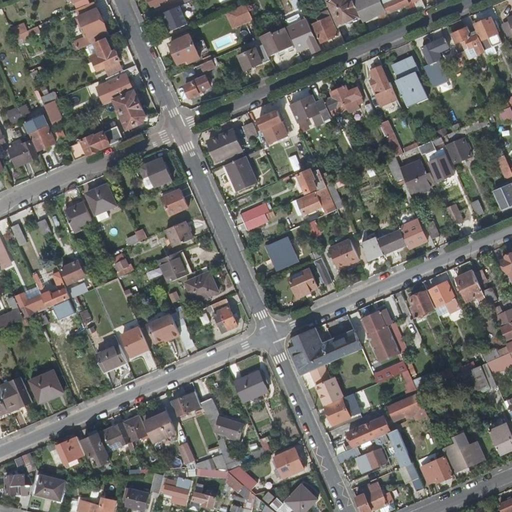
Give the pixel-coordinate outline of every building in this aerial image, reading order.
[(73,0),(78,10),(90,4),(88,0),(73,0)] [(148,0),(152,8),(154,7),(156,10),(162,8),(161,4),(169,0),(148,0)] [(246,5),(243,0),(242,0),(232,5),(235,10),(246,5)] [(320,0),(325,9),(329,7),(328,4),(325,0),(320,0)] [(329,7),(337,26),(360,17),(354,4),(352,0),(336,0),(328,4),(329,7)] [(360,17),(362,22),(386,11),(380,0),(361,0),(354,4),(360,17)] [(408,6),(412,15),(417,13),(411,0),(409,1),(407,0),(383,0),(389,14),(408,6)] [(413,0),(418,12),(425,9),(421,0),(413,0)] [(235,10),(227,13),(233,29),(252,20),(246,5),(235,10)] [(187,25),(180,7),(162,14),(171,32),(187,25)] [(96,42),(108,37),(97,10),(79,18),(88,38),(75,44),(77,50),(88,46),(96,42)] [(320,12),(315,15),(318,23),(314,26),(321,44),(339,36),(328,11),(321,15),(320,12)] [(482,40),(480,40),(485,51),(503,43),(492,18),(475,25),(482,40)] [(511,27),(509,21),(501,25),(508,40),(511,37),(511,27)] [(18,36),(23,34),(28,31),(29,31),(26,23),(15,28),(18,36)] [(28,31),(23,34),(26,41),(31,39),(31,37),(42,33),(39,27),(29,31),(28,31)] [(296,44),(299,52),(311,47),(313,52),(320,49),(317,43),(313,45),(310,38),(306,28),(291,35),(295,45),(296,44)] [(256,41),(261,39),(256,29),(247,33),(251,40),(247,42),(249,44),(256,41)] [(480,40),(478,35),(471,38),(467,29),(452,36),(456,45),(462,42),(465,50),(469,60),(479,55),(486,52),(485,51),(480,40)] [(261,40),(264,46),(268,56),(284,50),(291,46),(285,30),(261,40)] [(190,36),(171,45),(172,47),(168,49),(171,55),(174,54),(179,65),(188,61),(189,64),(200,59),(190,36)] [(445,38),(423,48),(431,65),(443,59),(440,52),(449,48),(445,38)] [(92,55),(98,70),(104,68),(119,61),(120,61),(116,51),(113,53),(107,39),(96,44),(100,52),(92,55)] [(96,44),(96,42),(88,46),(92,55),(100,52),(96,44)] [(249,53),(245,46),(240,48),(243,55),(249,53)] [(246,71),(270,61),(268,56),(264,46),(260,48),(249,53),(243,55),(240,57),(246,71)] [(464,54),(460,56),(462,61),(464,66),(469,64),(464,54)] [(462,61),(460,56),(454,58),(460,71),(465,68),(464,66),(462,61)] [(412,58),(407,60),(414,75),(418,73),(412,58)] [(460,71),(454,58),(449,60),(454,73),(460,71)] [(414,75),(407,60),(398,64),(400,67),(393,70),(397,81),(394,82),(406,106),(424,98),(422,94),(414,75)] [(123,70),(119,61),(104,68),(108,77),(123,70)] [(205,64),(201,65),(204,73),(214,68),(211,61),(205,64)] [(115,101),(133,92),(127,78),(139,73),(135,66),(105,79),(107,83),(96,88),(104,105),(115,101)] [(381,67),(373,70),(376,79),(372,81),(382,103),(394,98),(381,67)] [(37,70),(30,73),(32,79),(39,76),(37,70)] [(192,83),(184,87),(189,99),(198,95),(197,93),(209,87),(205,77),(198,81),(192,83)] [(46,85),(40,88),(44,95),(49,93),(46,85)] [(345,87),(338,90),(345,104),(350,115),(361,110),(359,107),(364,104),(361,97),(357,89),(348,93),(345,87)] [(345,104),(338,90),(331,93),(333,99),(325,103),(324,100),(317,103),(322,115),(326,123),(332,120),(332,119),(329,111),(341,106),(345,104)] [(144,118),(133,92),(115,101),(117,106),(115,107),(117,112),(120,111),(128,128),(140,123),(143,122),(144,118)] [(52,102),(58,100),(55,93),(41,99),(44,106),(52,102)] [(314,97),(291,107),(299,125),(313,118),(322,115),(317,103),(314,97)] [(257,118),(279,107),(276,100),(254,110),(257,118)] [(52,102),(44,106),(51,122),(59,119),(52,102)] [(26,103),(17,107),(22,117),(31,112),(26,103)] [(485,113),(488,119),(499,114),(511,109),(508,103),(485,113)] [(369,120),(377,116),(372,104),(364,108),(369,120)] [(341,106),(329,111),(332,119),(344,113),(341,106)] [(17,107),(6,112),(11,125),(23,120),(22,117),(17,107)] [(511,121),(511,111),(511,109),(499,114),(504,125),(511,121)] [(278,112),(260,119),(264,129),(271,143),(289,135),(283,122),(278,112)] [(326,123),(322,115),(313,118),(317,127),(326,123)] [(45,118),(28,125),(39,152),(57,144),(45,118)] [(489,122),(488,119),(465,129),(467,133),(468,136),(487,127),(488,129),(492,127),(489,122)] [(105,133),(117,128),(115,124),(103,129),(105,133)] [(258,138),(252,124),(242,128),(248,142),(258,138)] [(396,159),(403,156),(389,124),(382,127),(396,159)] [(120,142),(123,140),(118,128),(117,128),(105,133),(111,146),(120,142)] [(445,129),(439,131),(442,139),(448,136),(449,136),(445,129)] [(465,129),(452,134),(449,136),(448,136),(450,141),(467,133),(465,129)] [(63,130),(56,133),(60,142),(67,138),(63,130)] [(76,161),(111,146),(105,133),(70,148),(76,161)] [(231,133),(208,143),(217,162),(239,153),(231,133)] [(445,147),(442,139),(422,147),(418,149),(420,153),(425,163),(429,162),(434,173),(450,166),(443,150),(437,153),(436,151),(445,147)] [(464,140),(448,147),(455,164),(472,157),(464,140)] [(16,149),(12,151),(19,167),(39,159),(32,142),(24,146),(22,142),(14,145),(16,149)] [(418,149),(417,145),(405,150),(407,154),(418,149)] [(504,156),(501,148),(492,152),(495,160),(498,159),(504,156)] [(418,149),(407,154),(403,156),(396,159),(398,164),(420,153),(418,149)] [(507,179),(511,176),(511,173),(511,172),(507,162),(506,159),(504,156),(498,159),(501,165),(507,179)] [(151,176),(155,187),(156,188),(172,181),(162,158),(140,168),(145,178),(151,176)] [(245,158),(225,166),(236,191),(255,182),(245,158)] [(398,164),(396,159),(389,163),(398,185),(406,182),(401,170),(398,164)] [(406,182),(412,194),(435,185),(430,174),(427,175),(421,162),(401,170),(406,182)] [(359,166),(362,173),(367,171),(369,170),(366,163),(359,166)] [(376,176),(373,168),(369,170),(367,171),(371,178),(376,176)] [(305,194),(306,198),(327,188),(322,177),(320,171),(314,173),(313,171),(310,172),(314,181),(319,179),(323,187),(305,194)] [(310,172),(298,177),(305,194),(323,187),(319,179),(314,181),(310,172)] [(327,174),(322,177),(327,188),(333,186),(327,174)] [(152,189),(155,187),(151,176),(145,178),(144,181),(143,182),(143,183),(146,188),(147,189),(148,190),(152,189)] [(333,186),(327,188),(332,198),(337,211),(344,209),(336,191),(352,183),(350,178),(333,186)] [(370,181),(357,184),(361,200),(373,197),(370,181)] [(493,189),(495,192),(509,186),(508,182),(493,189)] [(493,193),(501,211),(511,205),(511,185),(509,186),(495,192),(493,193)] [(108,186),(87,196),(96,216),(106,211),(117,206),(108,186)] [(332,198),(327,188),(306,198),(298,201),(304,216),(323,208),(327,216),(337,211),(332,198)] [(181,192),(163,199),(171,217),(188,209),(181,192)] [(471,205),(477,218),(483,215),(478,202),(471,205)] [(92,221),(84,203),(65,211),(73,229),(75,234),(82,231),(80,226),(92,221)] [(240,216),(243,225),(244,225),(261,217),(265,215),(268,214),(264,207),(263,206),(240,216)] [(447,212),(454,229),(465,224),(458,208),(447,212)] [(109,219),(106,211),(96,216),(100,223),(109,219)] [(268,214),(265,215),(268,221),(274,218),(272,212),(268,214)] [(261,217),(244,225),(247,233),(264,225),(261,217)] [(45,220),(38,224),(43,237),(51,233),(45,220)] [(315,222),(307,226),(314,240),(321,237),(315,222)] [(418,222),(400,229),(401,231),(407,246),(409,250),(410,251),(427,244),(418,222)] [(193,239),(186,223),(166,231),(174,248),(193,239)] [(426,227),(433,241),(441,237),(434,223),(426,227)] [(17,225),(11,227),(19,246),(25,243),(17,225)] [(142,231),(135,234),(136,236),(139,243),(146,240),(142,231)] [(378,241),(384,256),(407,246),(401,231),(378,241)] [(128,248),(139,243),(136,236),(125,240),(128,248)] [(378,241),(377,238),(361,245),(369,262),(384,256),(378,241)] [(288,239),(269,248),(278,270),(297,262),(288,239)] [(360,263),(351,242),(330,251),(339,272),(360,263)] [(407,246),(384,256),(386,260),(409,250),(407,246)] [(311,256),(313,262),(314,262),(322,259),(319,252),(311,256)] [(169,284),(189,276),(179,253),(159,262),(169,284)] [(130,274),(136,272),(133,265),(130,266),(127,260),(124,254),(112,260),(114,266),(124,262),(129,273),(130,274)] [(511,255),(501,260),(511,285),(511,255)] [(314,262),(325,287),(333,283),(322,259),(314,262)] [(114,266),(118,277),(129,273),(124,262),(114,266)] [(78,264),(61,271),(68,286),(85,278),(78,264)] [(309,271),(289,280),(297,299),(311,293),(310,291),(317,288),(309,271)] [(483,294),(474,273),(457,280),(467,304),(477,300),(479,305),(487,301),(485,297),(483,294)] [(210,274),(186,285),(194,304),(218,294),(210,274)] [(37,277),(33,278),(38,290),(42,288),(37,277)] [(41,296),(47,310),(70,300),(67,293),(60,278),(55,280),(59,291),(52,295),(50,292),(41,296)] [(447,283),(431,291),(438,308),(435,309),(435,310),(439,318),(448,314),(448,315),(459,310),(447,283)] [(83,286),(67,293),(70,300),(86,293),(83,286)] [(129,290),(124,292),(128,302),(140,297),(139,294),(132,296),(129,290)] [(483,294),(485,297),(487,301),(489,308),(498,304),(492,290),(483,294)] [(435,309),(427,292),(411,299),(414,308),(412,309),(416,318),(435,310),(435,309)] [(26,320),(36,315),(47,310),(41,296),(27,302),(25,295),(16,299),(25,320),(26,320)] [(22,321),(24,321),(14,300),(7,304),(9,309),(11,308),(14,313),(0,319),(0,329),(0,331),(22,321)] [(238,327),(226,301),(212,307),(216,315),(214,315),(219,326),(225,324),(228,331),(238,327)] [(69,302),(57,308),(63,320),(75,315),(69,302)] [(176,311),(180,321),(184,319),(189,316),(185,306),(176,311)] [(511,309),(503,314),(498,316),(503,329),(508,340),(511,338),(511,309)] [(87,311),(77,315),(85,332),(87,331),(94,328),(95,328),(87,311)] [(400,354),(382,312),(364,319),(362,320),(366,328),(381,363),(400,354)] [(41,314),(38,315),(43,326),(49,323),(45,315),(43,317),(41,314)] [(171,341),(181,337),(177,328),(175,323),(171,316),(147,326),(155,345),(165,341),(170,338),(171,341)] [(175,323),(177,328),(186,324),(184,319),(180,321),(175,323)] [(186,324),(177,328),(181,337),(185,346),(194,342),(186,324)] [(132,359),(150,352),(140,329),(123,337),(132,359)] [(289,349),(301,377),(310,373),(324,367),(363,351),(355,332),(323,346),(316,330),(292,340),(289,349)] [(505,343),(482,353),(487,365),(490,363),(510,355),(506,346),(505,343)] [(103,374),(127,363),(120,347),(96,358),(103,374)] [(490,363),(487,365),(492,376),(511,366),(511,358),(510,355),(490,363)] [(403,373),(408,371),(405,364),(404,362),(374,376),(378,385),(402,374),(403,373)] [(410,362),(405,364),(408,371),(411,379),(417,376),(410,362)] [(492,376),(487,365),(464,375),(471,391),(474,398),(497,388),(492,376)] [(324,367),(310,373),(325,408),(343,400),(334,379),(330,381),(324,367)] [(463,373),(461,367),(451,371),(450,368),(440,373),(444,381),(463,373)] [(55,371),(30,382),(40,404),(65,393),(55,371)] [(403,373),(414,397),(418,394),(411,379),(408,371),(403,373)] [(258,373),(233,384),(242,403),(267,392),(258,373)] [(414,397),(403,373),(402,374),(407,385),(405,386),(407,391),(404,392),(408,399),(414,397)] [(10,414),(33,404),(23,380),(0,389),(0,393),(1,395),(9,413),(10,414)] [(200,405),(195,392),(171,402),(177,417),(201,407),(200,405)] [(0,416),(9,413),(1,395),(0,394),(0,416)] [(385,419),(369,426),(356,432),(348,435),(352,446),(354,450),(362,446),(363,446),(380,438),(388,435),(389,435),(398,430),(406,427),(403,419),(424,409),(418,394),(414,397),(408,399),(396,404),(399,413),(385,419)] [(353,396),(343,400),(344,401),(326,409),(333,426),(361,414),(353,396)] [(200,405),(201,407),(216,444),(221,442),(215,434),(214,430),(216,429),(220,430),(219,437),(225,438),(227,439),(229,433),(239,436),(242,428),(219,421),(209,400),(200,405)] [(399,413),(396,404),(382,410),(385,419),(399,413)] [(164,406),(156,410),(158,414),(144,420),(142,421),(148,436),(151,443),(153,442),(175,432),(164,406)] [(428,417),(424,409),(403,419),(406,427),(428,417)] [(158,414),(156,410),(142,416),(144,420),(158,414)] [(142,421),(140,417),(123,425),(131,443),(148,436),(142,421)] [(131,443),(123,425),(99,435),(107,453),(128,444),(131,452),(134,451),(131,443)] [(490,433),(499,456),(511,450),(511,436),(507,426),(490,433)] [(398,430),(389,435),(404,469),(413,464),(398,430)] [(90,439),(84,442),(91,458),(97,455),(102,467),(111,462),(107,453),(99,435),(97,431),(89,435),(90,439)] [(236,444),(239,436),(229,433),(227,439),(225,438),(224,441),(236,444)] [(391,442),(388,435),(380,438),(383,446),(391,442)] [(268,438),(260,441),(263,449),(266,456),(272,454),(268,443),(270,443),(268,438)] [(86,457),(78,439),(57,448),(64,466),(66,470),(70,468),(68,464),(86,457)] [(340,441),(331,444),(333,450),(336,457),(345,453),(344,450),(340,441)] [(181,444),(186,463),(196,460),(191,442),(181,444)] [(222,456),(226,468),(229,473),(233,471),(221,442),(216,444),(218,448),(222,456)] [(57,448),(55,445),(48,448),(58,469),(64,466),(57,448)] [(444,452),(447,459),(454,475),(463,471),(464,474),(470,472),(469,469),(485,461),(478,445),(460,453),(458,446),(444,452)] [(345,453),(336,457),(340,464),(366,453),(363,446),(362,446),(354,450),(345,453)] [(222,456),(218,448),(206,453),(206,455),(216,451),(218,457),(222,456)] [(266,456),(263,449),(252,454),(255,461),(266,456)] [(388,465),(382,449),(360,458),(362,463),(358,464),(363,475),(388,465)] [(295,451),(273,461),(276,469),(274,470),(277,476),(278,476),(280,480),(303,471),(295,451)] [(37,470),(30,454),(22,457),(26,465),(29,474),(37,470)] [(212,460),(196,466),(198,471),(210,472),(228,473),(229,473),(226,468),(222,456),(218,457),(212,460)] [(26,465),(22,457),(15,461),(18,469),(26,465)] [(439,485),(455,477),(454,475),(447,459),(422,470),(430,487),(438,483),(439,485)] [(404,469),(400,470),(406,485),(413,482),(418,494),(425,491),(413,464),(404,469)] [(229,473),(228,473),(226,481),(224,490),(228,492),(230,484),(237,490),(249,501),(251,493),(242,485),(237,480),(229,473)] [(237,480),(242,485),(251,493),(257,485),(243,473),(237,480)] [(34,485),(30,475),(6,477),(8,496),(32,494),(34,485)] [(151,493),(159,495),(163,478),(154,476),(151,493)] [(66,483),(42,477),(38,495),(62,501),(66,483)] [(167,479),(164,493),(177,496),(176,499),(186,502),(191,480),(179,477),(177,481),(167,479)] [(364,495),(357,499),(358,501),(362,511),(375,511),(379,510),(380,511),(393,511),(396,511),(393,504),(394,503),(390,494),(383,497),(378,485),(363,492),(364,495)] [(276,498),(270,506),(276,511),(308,511),(318,501),(301,486),(284,505),(276,498)] [(203,488),(197,487),(193,508),(204,510),(204,508),(214,510),(217,497),(206,495),(206,497),(201,496),(203,488)] [(146,511),(149,497),(128,492),(125,504),(128,505),(127,510),(138,511),(146,511)] [(253,509),(256,497),(254,495),(251,493),(249,501),(247,508),(253,509)] [(269,493),(263,500),(268,505),(274,498),(269,493)] [(100,508),(79,503),(77,511),(113,511),(115,503),(102,500),(100,508)] [(511,511),(511,500),(500,506),(502,511),(511,511)]
